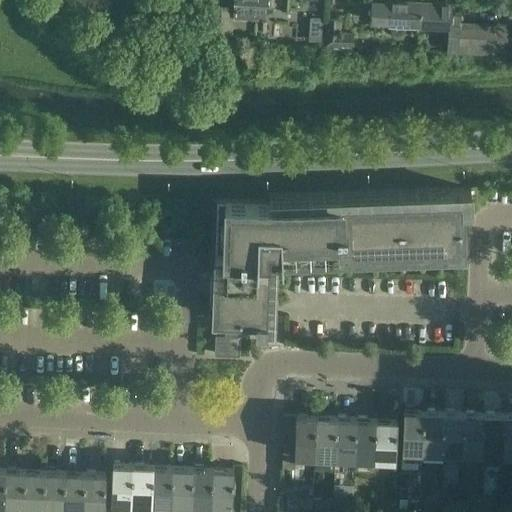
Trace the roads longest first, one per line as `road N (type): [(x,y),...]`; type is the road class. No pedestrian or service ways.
road 1 (tertiary): [(0,154),(248,165),(511,155)]
road 2 (residential): [(260,426),(263,366),(511,372)]
road 3 (residential): [(0,267),(188,273),(185,346)]
road 4 (residential): [(182,422),(0,416)]
